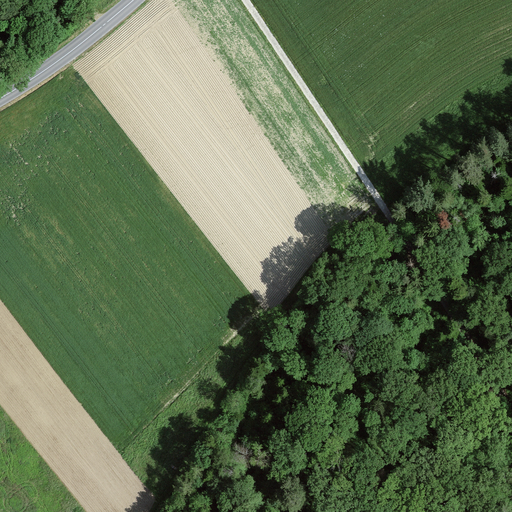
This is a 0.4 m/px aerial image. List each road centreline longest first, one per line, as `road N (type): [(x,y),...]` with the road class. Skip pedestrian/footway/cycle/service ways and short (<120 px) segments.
road 1 (track): [(511,408),(246,0)]
road 2 (secondary): [(0,97),(133,0)]
